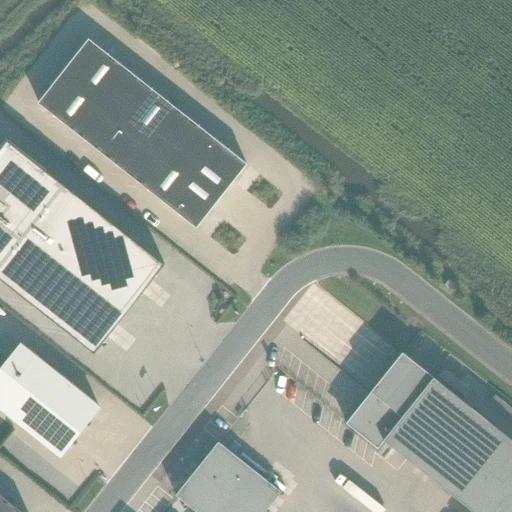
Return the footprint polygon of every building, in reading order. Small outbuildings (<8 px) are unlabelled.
[(88,41),(38,104),(196,228),(246,165),(88,41)] [(0,279),(94,354),(164,265),(11,145),(10,145),(9,144),(7,144),(5,145),(0,151),(0,279)] [(224,334),(214,315),(200,323),(210,342),(224,334)] [(20,346),(0,371),(0,408),(61,457),(99,409),(84,396),(83,397),(20,346)] [(511,511),(511,440),(403,353),(346,424),(378,450),(384,442),(472,511),(511,511)] [(195,511),(266,511),(282,493),(219,442),(175,496),(195,511)] [(379,511),(357,492),(352,497),(368,511),(379,511)] [(21,511),(0,495),(0,511),(21,511)]
